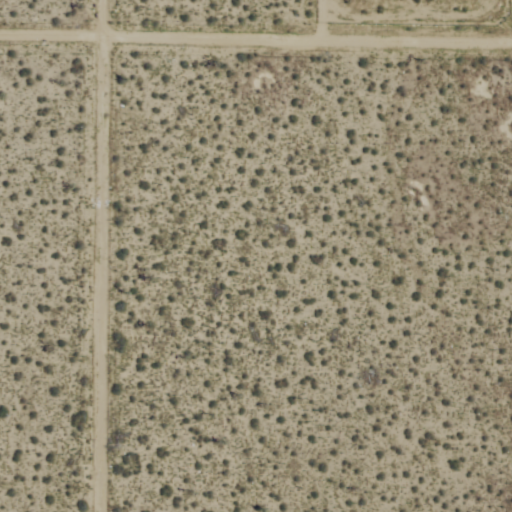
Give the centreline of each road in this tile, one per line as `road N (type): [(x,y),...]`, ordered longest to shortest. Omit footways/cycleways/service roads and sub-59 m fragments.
road 1 (residential): [(511,39),(0,32)]
road 2 (residential): [(101,511),(100,0)]
